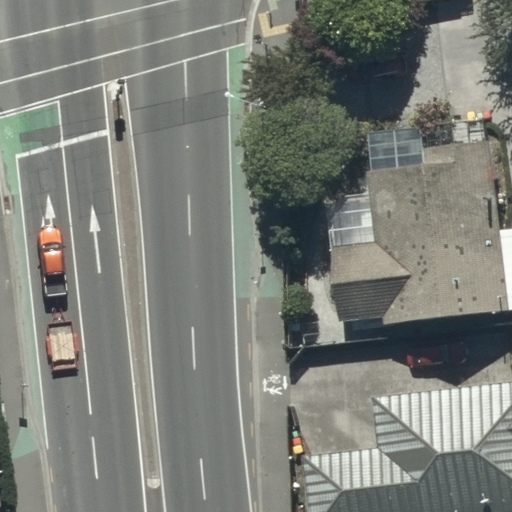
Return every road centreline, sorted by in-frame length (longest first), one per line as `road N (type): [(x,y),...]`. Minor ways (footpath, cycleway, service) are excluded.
road 1 (trunk): [(101,511),(52,0)]
road 2 (trunk): [(182,0),(209,511)]
